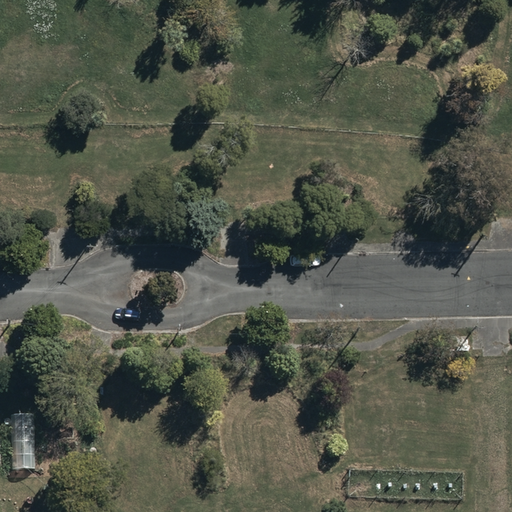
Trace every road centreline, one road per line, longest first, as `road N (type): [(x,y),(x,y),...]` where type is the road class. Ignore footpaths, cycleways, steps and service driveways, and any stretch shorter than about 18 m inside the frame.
road 1 (residential): [(223,289),(511,284)]
road 2 (track): [(492,511),(490,284)]
road 3 (residential): [(71,292),(117,262),(155,256),(187,262),(223,289)]
road 4 (residential): [(223,289),(191,312),(149,320),(125,318),(71,292)]
